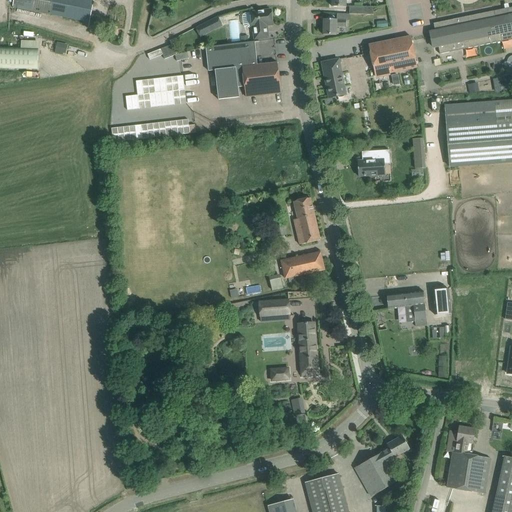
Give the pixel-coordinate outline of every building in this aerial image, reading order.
[(89,26),(94,0),(14,0),(13,7),(86,22),(85,25),(89,26)] [(350,6),(350,14),(374,15),(372,7),(350,6)] [(501,34),(510,32),(511,40),(511,39),(511,7),(438,23),(440,30),(430,32),(434,48),(438,47),(440,54),(451,52),(450,44),(465,41),(466,49),(502,41),(501,34)] [(271,10),(250,12),(252,28),(253,27),(255,40),(269,38),(267,26),(273,25),(271,10)] [(350,20),(350,14),(337,14),(337,20),(324,19),(323,35),(337,35),(337,27),(347,27),(347,20),(350,20)] [(218,17),(196,28),(201,38),(223,27),(218,17)] [(369,45),(375,76),(418,68),(411,37),(369,45)] [(65,42),(57,41),(55,50),(63,51),(65,42)] [(260,42),(259,41),(248,42),(241,43),(205,47),(205,48),(206,48),(209,71),(215,70),(219,100),(240,98),(238,87),(245,87),(246,97),(281,93),(278,63),(257,66),(255,42),(260,42)] [(171,45),(166,48),(170,57),(175,55),(171,45)] [(166,48),(160,50),(163,55),(164,60),(170,57),(166,48)] [(160,50),(148,55),(150,60),(163,55),(160,50)] [(188,53),(175,56),(177,62),(189,59),(188,53)] [(339,59),(322,63),(329,98),(340,96),(346,95),(344,87),(339,59)] [(477,84),(470,85),(472,93),(479,92),(477,84)] [(511,101),(444,107),(447,137),(449,168),(511,162),(511,101)] [(423,138),(413,138),(415,169),(425,169),(423,138)] [(358,162),(359,177),(385,175),(384,161),(390,160),(389,150),(383,151),(383,149),(368,150),(368,152),(362,152),(363,161),(358,162)] [(311,198),(301,200),(294,202),(298,218),(294,219),(300,245),(320,240),(311,198)] [(286,229),(285,224),(274,227),(276,238),(287,236),(285,229),(286,229)] [(325,270),(321,253),(281,262),(285,279),(315,272),(325,270)] [(269,277),(272,291),(283,288),(280,275),(269,277)] [(450,290),(434,291),(437,316),(453,314),(450,290)] [(397,295),(387,295),(388,309),(406,307),(414,306),(415,320),(415,323),(416,327),(428,326),(427,322),(426,312),(424,292),(397,295)] [(288,301),(258,303),(260,316),(289,314),(288,301)] [(314,323),(304,324),(299,324),(303,376),(318,375),(315,339),(314,323)] [(269,368),(270,382),(290,380),(289,367),(269,368)] [(303,399),(292,401),(294,417),(305,415),(303,399)] [(475,429),(460,427),(459,432),(450,431),(447,452),(453,453),(467,455),(469,443),(472,444),(475,429)] [(389,449),(381,454),(386,463),(410,449),(403,436),(387,445),(389,449)] [(490,458),(467,455),(453,453),(447,488),(457,490),(485,493),(490,458)] [(386,463),(381,454),(380,454),(355,468),(371,497),(397,483),(386,463)] [(511,511),(511,457),(505,456),(492,511),(511,511)] [(348,511),(338,474),(305,483),(313,511),(348,511)] [(303,511),(301,500),(272,507),(273,511),(303,511)]
